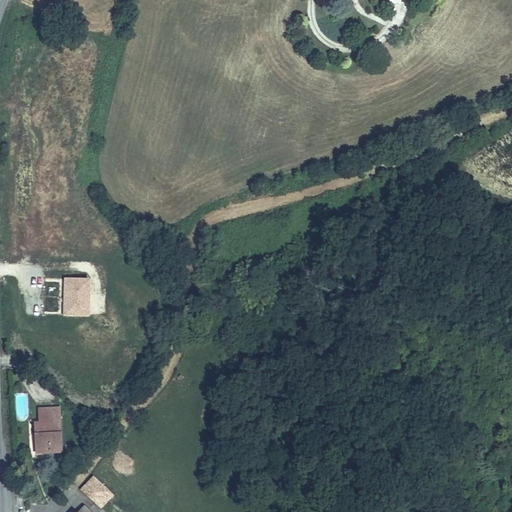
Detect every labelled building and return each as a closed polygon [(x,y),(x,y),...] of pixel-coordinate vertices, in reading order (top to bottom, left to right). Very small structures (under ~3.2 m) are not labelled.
[(339,9),(342,3),(343,0),(348,0),(347,5),(357,9),(359,4),(365,7),(368,0),(319,0),(339,9)] [(62,276),(61,315),(88,316),(90,277),(62,276)] [(66,450),(65,407),(45,407),(45,422),(40,422),(40,433),(50,432),(51,450),(66,450)] [(51,450),(50,432),(40,433),(41,450),(51,450)] [(89,475),(75,488),(92,504),(105,491),(89,475)]
